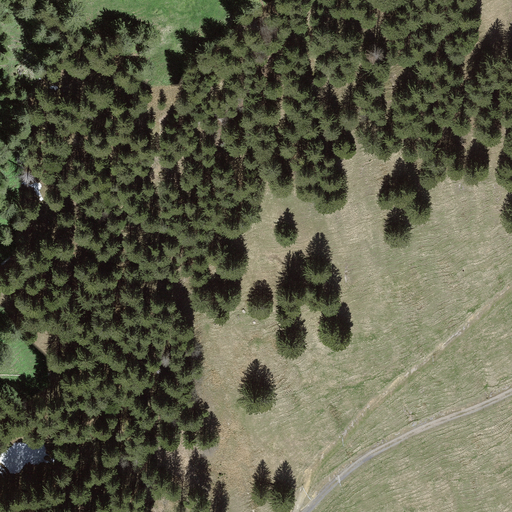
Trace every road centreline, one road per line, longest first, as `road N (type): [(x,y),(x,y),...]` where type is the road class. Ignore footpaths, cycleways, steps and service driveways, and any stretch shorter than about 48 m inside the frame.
road 1 (track): [(307,510),(332,467),(440,356),(511,302)]
road 2 (track): [(305,511),(390,444),(511,392)]
